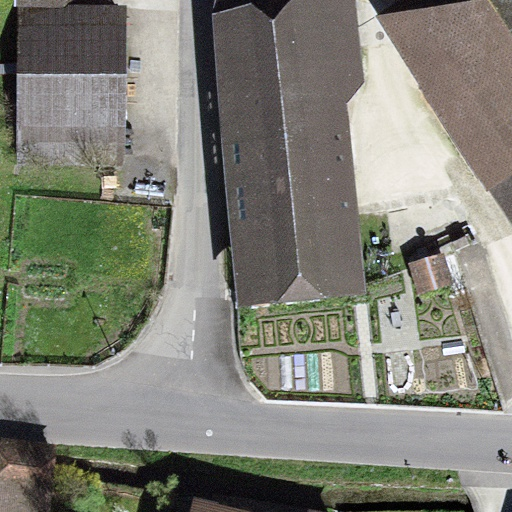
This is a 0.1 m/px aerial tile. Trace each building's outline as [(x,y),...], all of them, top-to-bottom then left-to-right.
[(26,0),(25,22),(69,23),(69,0),(26,0)] [(511,0),(441,0),(396,28),(511,214),(511,0)] [(333,1),(218,13),(249,314),(364,303),(333,1)] [(69,23),(25,22),(21,174),(121,177),(125,25),(69,23)] [(0,511),(46,511),(51,456),(1,453),(0,469),(0,511)]
